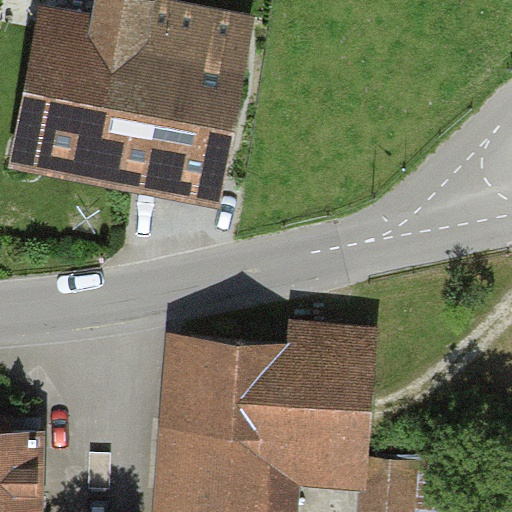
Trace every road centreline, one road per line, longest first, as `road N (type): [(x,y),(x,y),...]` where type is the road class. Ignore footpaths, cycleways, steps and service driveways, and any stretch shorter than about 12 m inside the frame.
road 1 (unclassified): [(453,226),(114,298),(0,314)]
road 2 (unclassified): [(453,226),(494,136),(511,117)]
